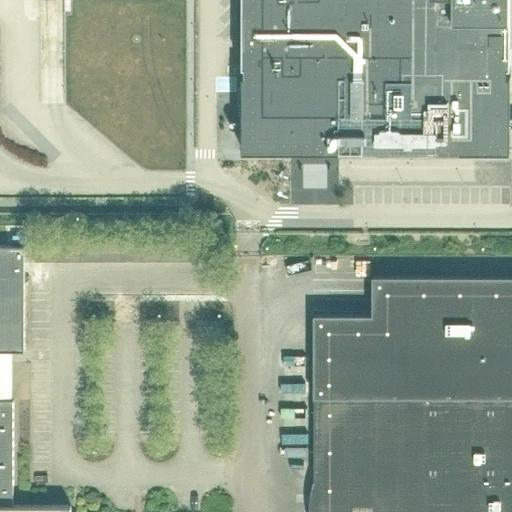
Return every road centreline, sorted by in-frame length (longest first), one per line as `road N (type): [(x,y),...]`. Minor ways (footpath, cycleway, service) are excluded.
road 1 (unknown): [(206,190),(259,206),(511,216)]
road 2 (unclassified): [(245,511),(247,258)]
road 3 (unknown): [(206,190),(203,0)]
road 4 (unknown): [(80,179),(34,106),(26,5)]
road 5 (unknown): [(80,179),(206,190)]
